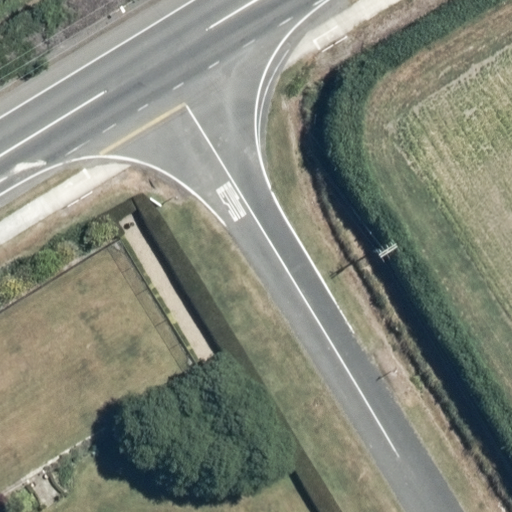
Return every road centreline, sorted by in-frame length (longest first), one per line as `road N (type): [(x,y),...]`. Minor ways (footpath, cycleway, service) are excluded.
road 1 (unclassified): [(155,59),(431,511)]
road 2 (tertiary): [(0,153),(155,59)]
